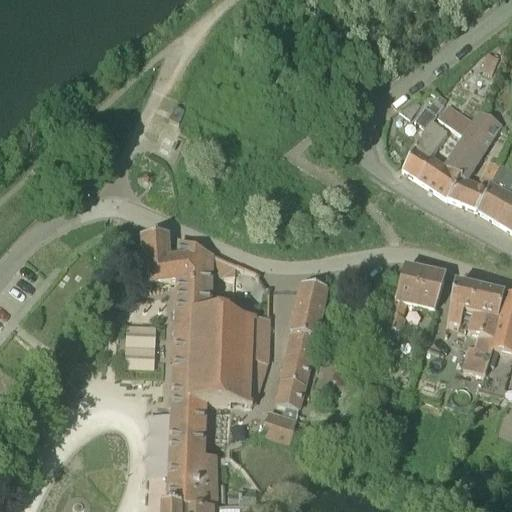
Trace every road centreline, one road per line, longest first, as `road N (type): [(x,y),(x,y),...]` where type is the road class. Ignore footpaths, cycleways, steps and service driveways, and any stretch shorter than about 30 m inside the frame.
road 1 (residential): [(511,252),(390,183),(370,167),(362,134),(393,94),(511,7)]
road 2 (tertiary): [(511,287),(397,254),(291,269),(257,266),(207,246)]
road 3 (tertiary): [(0,274),(39,232),(103,208),(207,246)]
